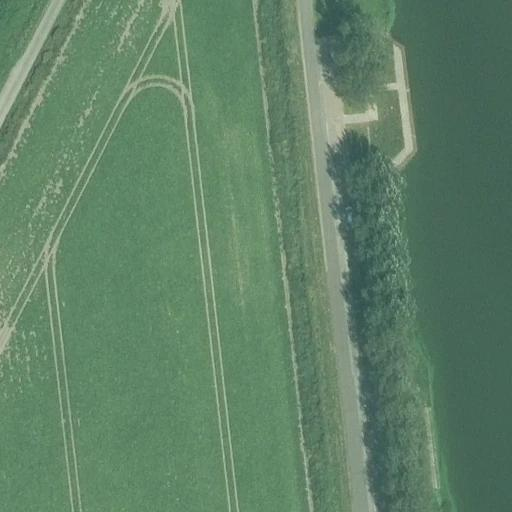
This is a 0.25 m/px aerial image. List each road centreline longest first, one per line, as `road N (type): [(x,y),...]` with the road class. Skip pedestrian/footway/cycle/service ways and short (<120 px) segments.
road 1 (unclassified): [(361,511),(310,0)]
road 2 (unclassified): [(0,119),(61,0)]
